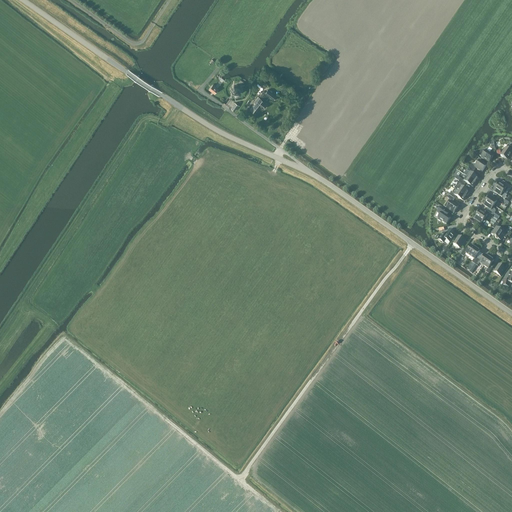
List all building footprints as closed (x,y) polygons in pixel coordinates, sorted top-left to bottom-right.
[(214,93),(217,89),(212,85),(209,89),(214,93)] [(239,94),(241,91),(240,87),(237,85),(233,86),(231,89),(232,93),(235,95),(239,94)] [(273,100),(276,96),(267,90),(264,94),(262,93),(259,97),(258,97),(254,102),(255,103),(250,109),(255,113),(260,107),(263,109),(267,104),(264,102),(268,96),(273,100)] [(507,160),(511,153),(511,147),(508,145),(506,148),(506,147),(500,155),(507,160)] [(486,150),(485,151),(484,150),(482,150),(479,154),(479,156),(481,157),(488,163),(493,156),(486,150)] [(476,168),(482,172),(487,165),(479,160),(474,167),(471,164),(468,168),(473,171),(476,168)] [(472,174),(473,171),(468,168),(463,175),(467,177),(475,182),(476,181),(476,182),(479,179),(478,178),(472,174)] [(474,183),(475,182),(467,177),(464,181),(461,179),(459,181),(464,185),(466,183),(472,187),(473,187),(475,184),(474,183)] [(462,188),(464,185),(459,181),(457,184),(454,189),(457,191),(465,196),(466,195),(467,196),(469,193),(468,192),(462,188)] [(511,187),(506,184),(504,186),(499,182),(496,187),(505,193),(508,189),(509,190),(511,187)] [(502,197),(505,193),(496,187),(493,191),(500,196),(502,197)] [(465,197),(465,196),(457,191),(454,195),(451,193),(449,195),(454,199),(456,196),(462,201),(462,200),(463,201),(465,198),(465,197)] [(452,202),(454,199),(449,195),(447,198),(449,199),(444,207),(446,208),(453,213),(458,206),(451,201),(452,202)] [(487,201),(494,206),(497,201),(490,196),(487,201)] [(492,208),(494,206),(487,201),(483,205),(489,209),(487,211),(493,215),(494,213),(496,211),(495,210),(494,209),(492,208)] [(445,215),(447,212),(440,207),(437,213),(440,215),(437,218),(438,219),(437,220),(440,222),(441,221),(446,224),(450,218),(445,215)] [(487,221),(484,219),(487,215),(480,210),(477,215),(487,221)] [(484,226),(487,221),(477,215),(474,219),(479,223),(477,225),(483,229),(484,226)] [(496,238),(501,230),(496,227),(499,224),(496,222),(492,228),(495,229),(491,235),(496,238)] [(501,230),(496,238),(500,241),(503,237),(505,238),(507,236),(510,232),(511,229),(510,227),(508,231),(507,230),(503,227),(501,230)] [(450,242),(455,234),(449,230),(445,236),(442,234),(438,239),(443,243),(446,240),(450,242)] [(460,249),(465,241),(458,236),(453,244),(460,249)] [(470,256),(475,248),(474,247),(475,247),(472,244),(471,245),(467,251),(464,249),(461,255),(463,257),(465,253),(470,256)] [(472,263),(474,264),(478,259),(476,257),(480,251),(480,250),(477,248),(476,249),(475,248),(470,256),(474,259),(472,262),(472,263)] [(484,266),(489,258),(488,257),(489,256),(486,254),(485,255),(485,254),(481,261),(478,259),(474,264),(472,267),(475,268),(476,266),(476,265),(477,266),(479,263),(484,266)] [(489,258),(484,266),(488,269),(486,272),(485,274),(487,275),(488,274),(492,268),(489,267),(494,261),(493,260),(494,260),(491,257),(490,258),(489,258)] [(500,277),(506,269),(499,264),(493,272),(500,277)] [(504,279),(502,285),(508,287),(509,284),(511,283),(511,272),(510,272),(507,280),(504,279)] [(19,359),(19,349),(6,349),(6,365),(11,365),(12,359),(19,359)]
